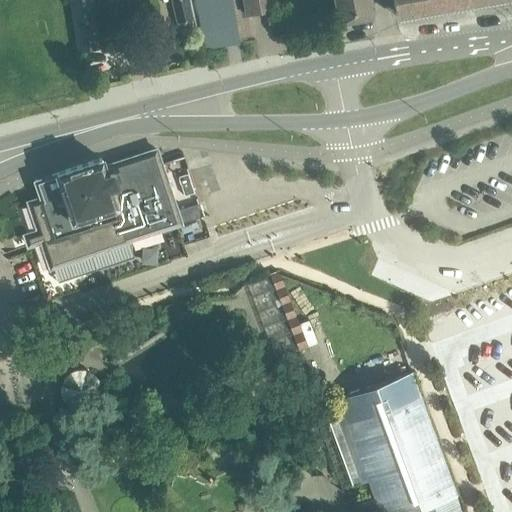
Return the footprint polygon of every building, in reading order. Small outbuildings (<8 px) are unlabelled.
[(92,0),(70,0),(79,51),(101,47),(92,0)] [(172,0),(178,22),(192,18),(187,0),(172,0)] [(232,0),(196,0),(207,49),(240,43),(232,0)] [(244,0),(247,14),(274,9),(272,0),(244,0)] [(335,0),(340,24),(373,18),(369,0),(335,0)] [(394,0),(397,17),(463,6),(469,8),(475,4),(496,0),(394,0)] [(41,200),(29,204),(36,226),(41,241),(50,267),(53,266),(59,281),(134,256),(129,241),(130,241),(129,240),(177,224),(181,222),(181,221),(203,214),(199,202),(176,209),(161,163),(160,158),(157,150),(157,148),(139,154),(129,157),(104,165),(103,161),(102,158),(35,180),(41,198),(41,200)] [(189,172),(179,175),(185,194),(196,191),(189,172)] [(279,273),(278,270),(270,273),(275,287),(277,293),(281,302),(286,316),(292,332),(299,349),(307,346),(281,278),(279,273)] [(369,485),(373,494),(358,500),(362,511),(377,511),(379,511),(408,511),(409,511),(408,511),(464,511),(458,494),(421,389),(413,370),(323,404),(352,485),(367,480),(369,485)] [(72,401),(84,404),(94,398),(96,386),(90,377),(79,374),(69,380),(66,392),(72,401)]
